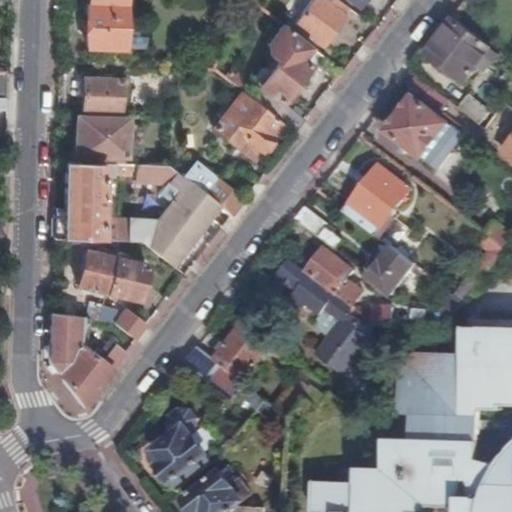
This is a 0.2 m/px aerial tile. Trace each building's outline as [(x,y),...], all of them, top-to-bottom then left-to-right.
[(126,0),(91,0),(91,6),(90,6),(88,49),(123,49),(146,51),(148,26),(134,25),(134,13),(128,13),(128,8),(126,8),(126,0)] [(236,0),(230,21),(237,22),(244,0),(236,0)] [(321,43),(347,7),(337,0),(313,0),(296,26),(321,43)] [(468,84),(494,49),(454,18),(438,39),(427,53),(468,84)] [(313,47),(283,25),(269,45),(271,56),(279,62),(272,71),(267,68),(262,69),(256,77),(257,82),(261,86),(260,87),(262,89),(253,100),(284,124),(296,133),(305,121),(282,103),(310,65),(303,60),(313,47)] [(328,59),(344,71),(358,54),(342,42),(328,59)] [(231,71),(225,78),(242,91),(248,84),(231,71)] [(0,93),(8,93),(9,73),(0,73),(0,93)] [(122,80),(85,79),(83,112),(121,114),(122,80)] [(253,100),(243,93),(215,130),(238,148),(245,139),(262,152),(263,150),(269,151),(275,143),(273,138),(284,124),(253,100)] [(461,108),(483,124),(493,111),(471,95),(461,108)] [(453,126),(416,97),(390,130),(424,157),(425,158),(429,161),(428,162),(440,171),(467,135),(454,125),(453,126)] [(128,117),(79,115),(78,155),(126,157),(128,117)] [(255,161),(262,152),(245,139),(238,148),(255,161)] [(65,208),(56,208),(55,239),(113,240),(115,219),(115,209),(103,209),(104,175),(116,175),(131,176),(131,171),(131,164),(66,163),(65,208)] [(194,163),(183,179),(220,207),(232,216),(244,201),(194,163)] [(169,167),(169,166),(131,164),(131,171),(138,171),(137,184),(164,185),(179,196),(155,226),(148,220),(115,219),(113,240),(118,241),(141,242),(173,267),(220,207),(183,179),(169,167)] [(381,167),(346,211),(378,235),(413,191),(381,167)] [(328,222),(308,207),(298,219),(339,249),(345,240),(331,228),(328,222)] [(508,249),(511,243),(511,232),(497,221),(488,232),(508,249)] [(309,271),(339,295),(346,285),(357,270),(328,248),(309,271)] [(421,270),(394,248),(382,263),(378,261),(374,265),(378,268),(371,277),(394,295),(412,272),(417,275),(421,270)] [(78,286),(106,292),(115,253),(109,253),(108,257),(86,252),(78,286)] [(115,253),(106,292),(140,300),(148,266),(119,260),(120,255),(115,253)] [(185,277),(177,270),(173,275),(182,281),(185,277)] [(466,304),(478,289),(469,282),(457,297),(466,304)] [(346,285),(339,295),(347,299),(353,290),(346,285)] [(417,295),(416,304),(453,308),(454,302),(431,286),(430,296),(417,295)] [(362,347),(375,349),(376,324),(368,324),(353,315),(359,308),(347,299),(339,295),(329,308),(345,321),(320,355),(343,372),(362,347)] [(88,300),(84,316),(109,321),(112,306),(88,300)] [(368,324),(376,324),(394,326),(395,308),(373,307),(372,313),(359,308),(353,315),(368,324)] [(116,324),(137,340),(147,327),(125,311),(116,324)] [(448,317),(453,321),(457,316),(452,312),(448,317)] [(245,321),(269,340),(273,335),(265,330),(269,325),(252,313),(245,321)] [(99,320),(52,315),(51,361),(85,406),(127,353),(115,345),(102,362),(96,358),(100,353),(96,350),(92,354),(72,339),(74,326),(111,331),(112,322),(99,320)] [(216,358),(243,379),(272,343),(269,340),(245,321),(216,358)] [(358,484),(315,482),(314,511),(429,511),(429,510),(437,510),(448,510),(460,511),(459,511),(511,511),(511,329),(466,328),(465,355),(403,353),(401,416),(413,416),(413,440),(387,439),(386,468),(359,468),(358,484)] [(285,361),(289,356),(275,345),(271,350),(285,361)] [(200,346),(187,362),(210,381),(213,377),(236,396),(248,383),(243,379),(216,358),(200,346)] [(278,405),(291,416),(308,395),(321,405),(329,395),(316,385),(314,387),(301,377),(278,405)] [(261,393),(257,389),(249,400),(253,404),(261,393)] [(253,404),(260,409),(268,398),(261,393),(253,404)] [(266,414),(276,404),(268,398),(260,409),(266,414)] [(162,465),(182,491),(217,464),(195,434),(200,430),(201,418),(193,408),(182,407),(172,414),(171,426),(176,434),(155,450),(165,463),(162,465)] [(265,511),(266,506),(240,504),(253,495),(242,480),(234,486),(223,471),(187,498),(198,511),(265,511)]
